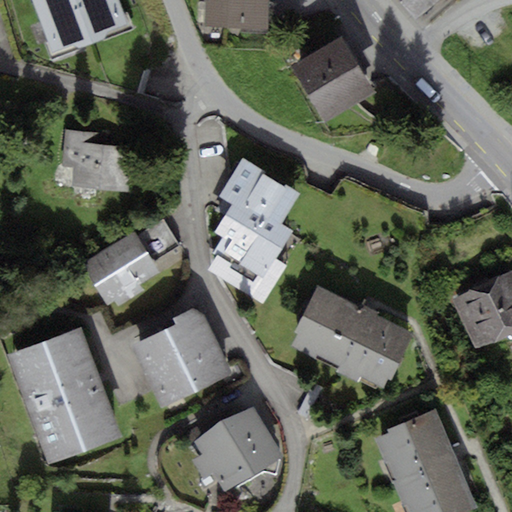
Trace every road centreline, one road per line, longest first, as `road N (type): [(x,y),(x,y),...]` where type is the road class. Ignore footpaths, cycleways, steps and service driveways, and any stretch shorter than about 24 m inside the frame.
road 1 (residential): [(214,92),(186,119),(196,245),(203,273),(287,410),(296,476),(282,511)]
road 2 (residential): [(505,160),(463,193),(423,197),(244,120),(214,92)]
road 3 (tertiary): [(409,61),(505,160)]
